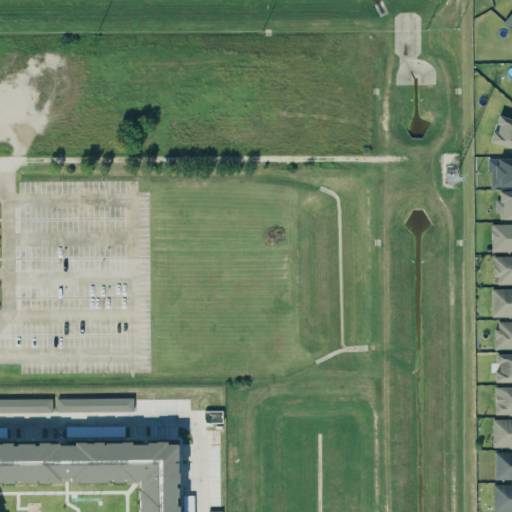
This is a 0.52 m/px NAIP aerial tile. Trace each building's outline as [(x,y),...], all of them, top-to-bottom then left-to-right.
[(511,7),(499,23),(511,34),(511,7)] [(486,143),(511,150),(511,121),(494,116),(486,143)] [(511,159),(488,159),(487,187),(511,187),(511,159)] [(497,219),(511,219),(511,192),(494,192),(494,203),(497,203),(497,219)] [(511,224),(488,225),(489,253),(511,252),(511,224)] [(511,257),(492,257),(492,285),(511,284),(511,257)] [(489,317),(511,317),(511,289),(489,289),(489,317)] [(493,350),(511,350),(511,322),(493,323),(493,350)] [(490,382),(511,381),(511,353),(492,353),(492,372),(489,372),(490,382)] [(492,415),(511,414),(511,386),(491,387),(492,415)] [(133,399),(133,412),(56,412),(56,399),(133,399)] [(0,400),(51,400),(51,412),(0,412),(0,400)] [(511,419),(490,419),(490,447),(511,447),(511,419)] [(0,511),(0,484),(12,484),(11,481),(16,481),(16,483),(59,482),(59,479),(69,478),(69,483),(78,482),(78,484),(104,483),(104,481),(111,481),(111,483),(121,483),(121,480),(123,480),(123,482),(137,482),(138,490),(137,490),(137,500),(138,500),(138,508),(137,508),(137,511),(177,511),(176,446),(165,446),(165,443),(156,442),(155,443),(146,443),(146,445),(130,445),(129,442),(120,443),(120,444),(104,444),(104,445),(102,445),(102,442),(73,443),(74,445),(58,446),(56,444),(47,444),(46,444),(37,443),(36,446),(32,446),(32,444),(0,443),(0,511)] [(493,480),(511,479),(511,451),(492,452),(493,480)] [(491,511),(511,511),(511,483),(491,484),(491,511)]
